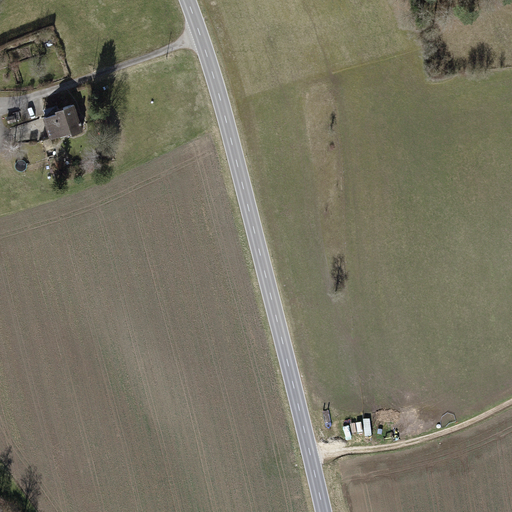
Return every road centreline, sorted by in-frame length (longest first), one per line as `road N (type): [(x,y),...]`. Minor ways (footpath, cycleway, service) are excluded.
road 1 (primary): [(323,511),(226,118),(188,0)]
road 2 (track): [(0,102),(201,36)]
road 3 (track): [(311,454),(405,445),(511,401)]
